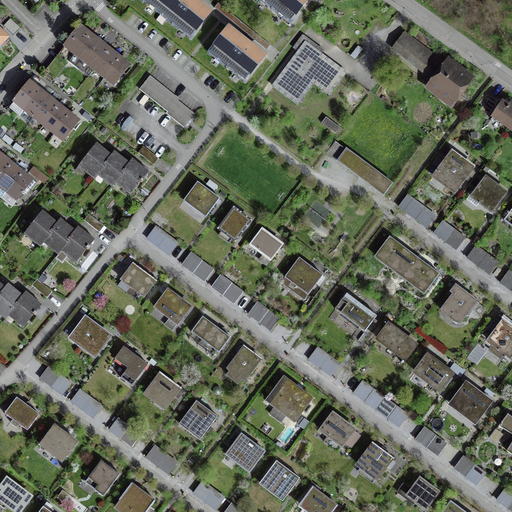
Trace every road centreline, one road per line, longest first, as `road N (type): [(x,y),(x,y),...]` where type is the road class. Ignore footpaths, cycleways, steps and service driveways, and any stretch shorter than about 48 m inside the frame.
road 1 (residential): [(499,511),(128,236)]
road 2 (residential): [(220,111),(331,189),(343,176),(511,305)]
road 3 (residential): [(205,511),(14,371)]
road 4 (residential): [(128,236),(14,371)]
road 5 (residential): [(86,0),(220,111)]
road 6 (residential): [(220,111),(128,236)]
road 7 (residential): [(400,0),(511,81)]
